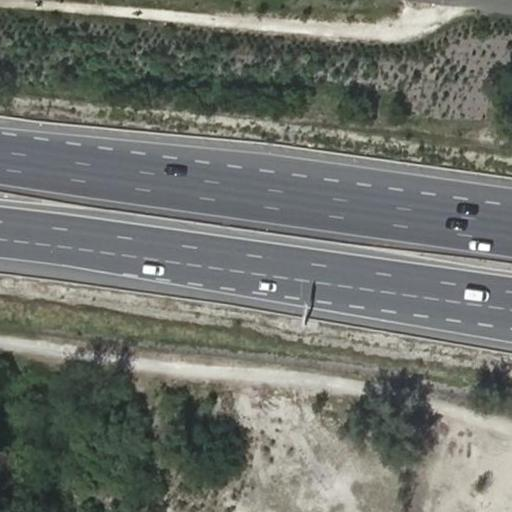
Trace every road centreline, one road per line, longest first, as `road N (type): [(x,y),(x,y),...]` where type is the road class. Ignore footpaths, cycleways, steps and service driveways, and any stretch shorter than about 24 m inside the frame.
road 1 (motorway): [(335,207),(0,160)]
road 2 (motorway): [(0,231),(313,274)]
road 3 (motorway): [(313,274),(511,321)]
road 4 (motorway): [(313,274),(511,301)]
road 5 (motorway): [(511,232),(335,207)]
road 6 (motorway): [(511,220),(335,207)]
